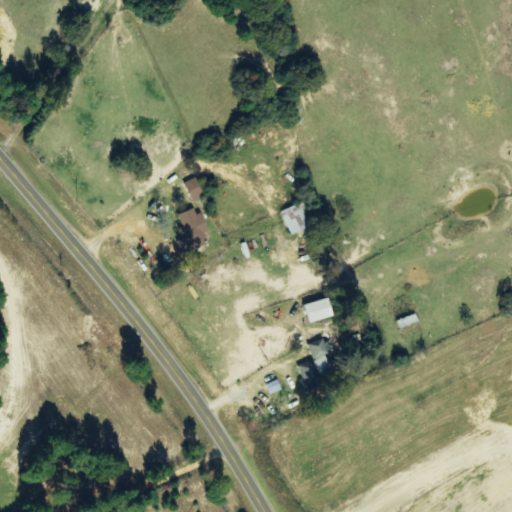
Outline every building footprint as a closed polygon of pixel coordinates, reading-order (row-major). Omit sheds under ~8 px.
[(184,183),(192,201),(206,195),(197,177),(184,183)] [(310,227),(299,204),(280,212),(291,236),(310,227)] [(177,242),(182,254),(207,245),(203,234),(207,232),(198,207),(178,215),(186,238),(177,242)] [(334,317),(330,299),(305,304),(309,323),(334,317)] [(307,344),(312,361),(297,365),(304,389),(334,380),(326,354),(331,352),(326,338),(307,344)]
